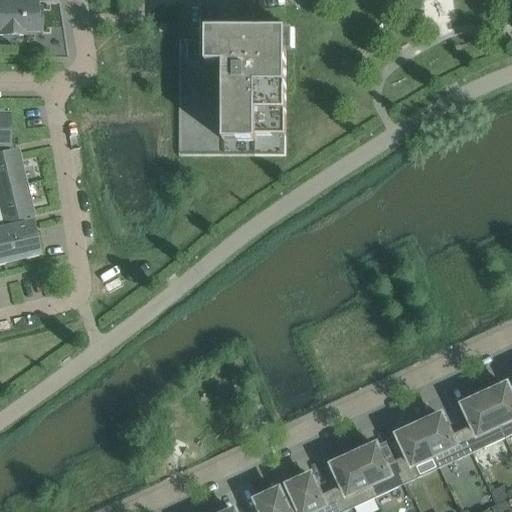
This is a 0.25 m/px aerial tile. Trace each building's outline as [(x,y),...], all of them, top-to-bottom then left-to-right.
[(0,0),(0,35),(22,36),(22,31),(40,31),(40,12),(36,12),(36,5),(9,5),(8,0),(0,0)] [(207,31),(207,63),(201,63),(201,17),(199,17),(199,40),(179,40),(179,157),(286,157),(287,31),(241,30),(207,31)] [(0,265),(3,265),(3,262),(25,257),(26,260),(36,257),(33,247),(35,247),(30,227),(22,229),(21,222),(28,220),(23,197),(26,196),(21,176),(18,177),(12,154),(7,155),(6,148),(7,148),(7,127),(6,127),(6,116),(0,116),(0,265)] [(511,395),(508,386),(501,389),(498,383),(484,390),(483,389),(505,439),(511,436),(511,395)] [(473,454),(505,439),(483,389),(482,390),(482,391),(468,397),(471,403),(464,406),(473,426),(462,431),(473,454)] [(473,454),(462,431),(452,436),(443,416),(436,419),(433,413),(418,420),(418,419),(417,419),(435,458),(440,469),(473,454)] [(408,456),(397,461),(408,484),(440,469),(435,458),(417,419),(417,420),(417,421),(403,427),(406,433),(399,436),(408,456)] [(408,484),(397,461),(386,466),(377,446),(371,449),(368,443),(353,450),(353,449),(352,450),(375,499),(408,484)] [(341,511),(347,511),(375,499),(352,450),(351,450),(352,451),(338,457),(340,463),(334,466),(343,486),(332,491),(341,511)] [(341,511),(332,491),(321,496),(312,476),(305,479),(303,473),(288,480),(288,479),(286,480),(301,511),(341,511)] [(289,511),(277,484),(275,485),(276,486),(261,492),(264,498),(258,501),(262,511),(289,511)] [(497,505),(509,500),(504,488),(492,493),(497,505)] [(496,511),(510,511),(507,503),(495,508),(496,511)]
